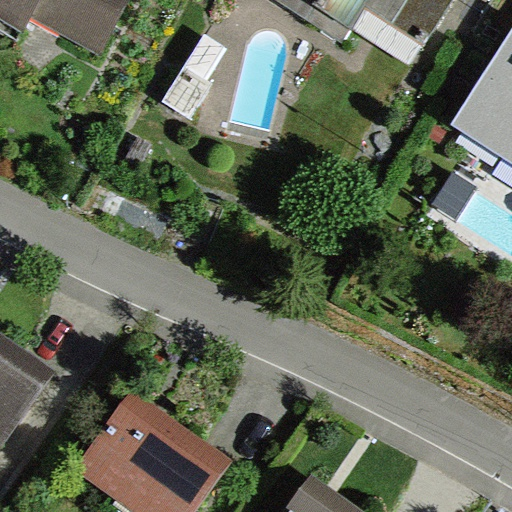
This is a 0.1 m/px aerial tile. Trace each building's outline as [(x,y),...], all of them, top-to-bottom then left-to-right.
[(0,0),(0,26),(18,37),(29,17),(100,56),(131,0),(0,0)] [(282,0),(348,42),(368,10),(423,46),(452,0),(282,0)] [(511,38),(452,132),(511,169),(511,38)] [(0,451),(54,378),(0,337),(0,451)] [(195,511),(231,463),(136,394),(76,476),(125,511),(195,511)] [(350,511),(310,482),(288,511),(350,511)]
